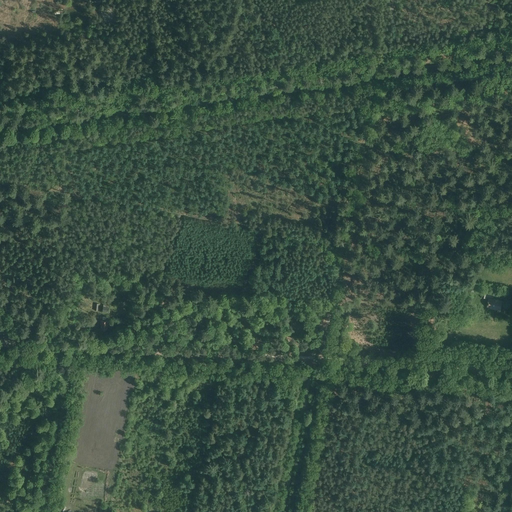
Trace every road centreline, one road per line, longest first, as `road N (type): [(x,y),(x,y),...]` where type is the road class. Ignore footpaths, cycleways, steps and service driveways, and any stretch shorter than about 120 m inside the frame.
road 1 (primary): [(0,128),(511,58)]
road 2 (track): [(511,371),(0,345)]
road 3 (track): [(374,77),(332,301)]
road 4 (track): [(332,301),(281,511)]
